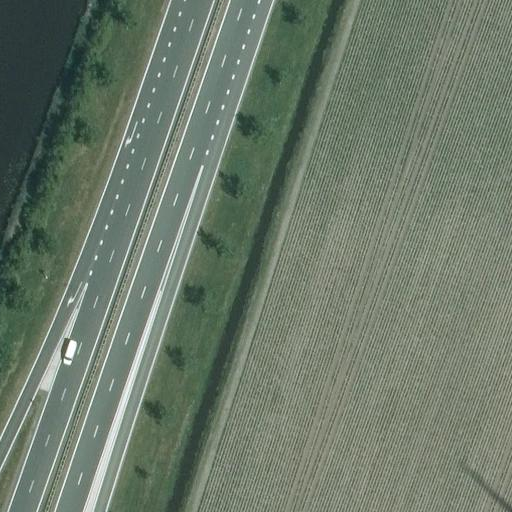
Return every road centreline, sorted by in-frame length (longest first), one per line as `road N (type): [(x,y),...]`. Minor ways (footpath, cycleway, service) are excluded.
road 1 (trunk): [(65,511),(190,163)]
road 2 (trunk): [(100,511),(190,163)]
road 3 (trunk): [(199,0),(98,290)]
road 4 (trunk): [(98,290),(21,511)]
road 5 (trunk): [(98,290),(30,391),(0,457)]
road 6 (trunk): [(190,163),(242,0)]
